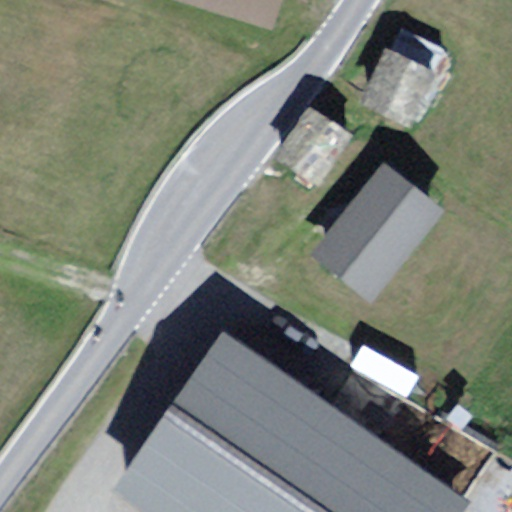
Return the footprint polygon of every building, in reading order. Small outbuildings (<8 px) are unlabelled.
[(280,0),(185,0),(270,28),(280,0)] [(437,74),(387,47),(358,101),(409,127),(437,74)] [(315,188),(349,135),(306,107),(272,160),(315,188)] [(435,215),(380,170),(313,250),(368,296),(435,215)] [(463,511),(471,501),(221,329),(110,490),(141,511),(463,511)]
